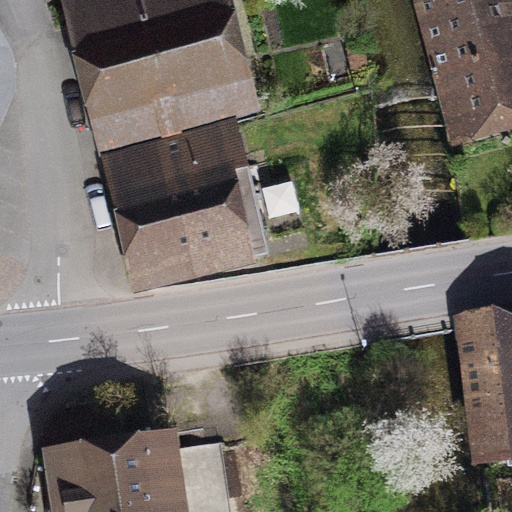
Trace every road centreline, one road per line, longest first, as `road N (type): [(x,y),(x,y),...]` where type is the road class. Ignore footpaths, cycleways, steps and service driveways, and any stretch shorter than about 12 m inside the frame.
road 1 (secondary): [(63,335),(511,265)]
road 2 (residential): [(63,335),(34,61),(2,0)]
